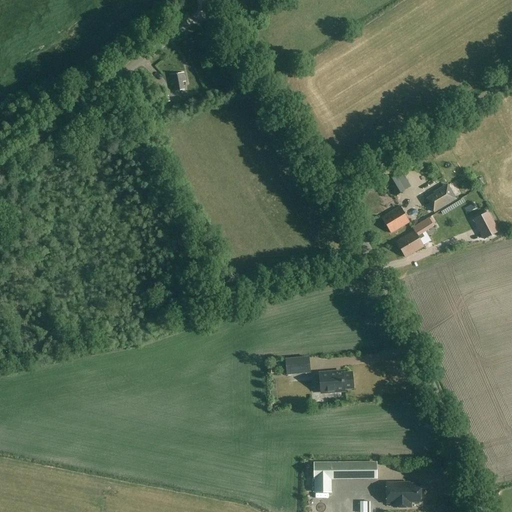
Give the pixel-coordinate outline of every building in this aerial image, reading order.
[(185,82),(183,73),(170,75),(172,84),(175,84),(176,91),(184,90),(182,82),(185,82)] [(396,175),(387,181),(396,197),(411,188),(407,180),(400,183),(396,175)] [(450,190),(428,202),(434,213),(456,200),(450,190)] [(381,217),(390,234),(410,223),(401,207),(381,217)] [(474,220),(484,239),(498,232),(488,212),(474,220)] [(433,226),(429,219),(429,218),(413,227),(415,231),(396,242),(405,258),(424,247),(419,240),(424,237),(422,233),(433,226)] [(286,360),(287,374),(310,372),(309,359),(308,358),(286,360)] [(319,374),(320,384),(325,384),(325,393),(344,391),(344,389),(353,388),(352,373),(343,374),(343,372),(319,374)] [(330,479),(376,478),(376,463),(313,465),(314,480),(315,480),(315,494),(330,493),(330,479)] [(420,501),(420,484),(404,485),(404,483),(387,483),(387,503),(394,503),(394,507),(410,507),(410,502),(412,502),(420,501)]
